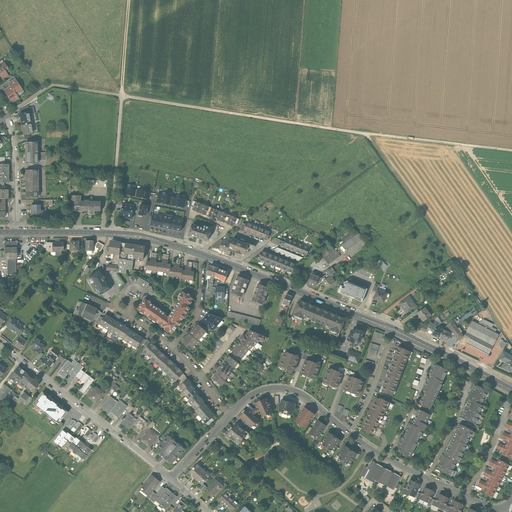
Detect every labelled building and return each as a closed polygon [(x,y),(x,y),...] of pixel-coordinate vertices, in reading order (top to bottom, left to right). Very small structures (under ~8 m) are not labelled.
[(8,84),(10,87),(16,96),(22,91),(14,80),(8,84)] [(18,98),(16,96),(10,87),(3,91),(11,103),(18,98)] [(27,108),(27,106),(18,111),(19,115),(29,113),(34,113),(33,107),(27,108)] [(19,115),(21,125),(31,123),(29,113),(19,115)] [(33,134),(31,123),(21,125),(23,136),(33,134)] [(25,142),(25,153),(37,153),(37,142),(25,142)] [(37,160),(37,153),(25,153),(25,164),(37,164),(37,160)] [(137,189),(122,187),(121,194),(136,197),(137,189)] [(151,192),(137,189),(136,197),(149,200),(151,192)] [(172,197),(158,195),(157,202),(170,205),(172,197)] [(80,211),(100,211),(100,202),(80,201),(80,196),(71,196),(71,206),(80,206),(80,211)] [(172,197),(170,205),(184,208),(186,200),(172,197)] [(193,210),(199,212),(202,204),(196,202),(194,207),(193,210)] [(209,207),(202,204),(199,212),(205,215),(209,207)] [(121,217),(126,218),(129,206),(123,205),(121,217)] [(38,206),(30,206),(30,217),(40,217),(40,206),(38,206)] [(134,207),(129,206),(126,218),(132,219),(133,212),(134,207)] [(140,206),(139,214),(147,215),(148,207),(140,206)] [(209,216),(215,219),(218,211),(212,208),(209,216)] [(227,214),(221,212),(218,220),(224,222),(227,214)] [(152,215),(150,225),(180,230),(181,221),(170,219),(171,216),(163,215),(162,217),(152,215)] [(237,218),(231,215),(227,223),(234,226),(235,223),(237,218)] [(243,232),(249,234),(253,225),(247,222),(246,225),(243,232)] [(243,232),(246,225),(243,224),(235,229),(243,232)] [(203,229),(193,225),(189,235),(208,242),(212,228),(204,225),(203,229)] [(259,227),(253,225),(249,234),(255,236),(259,227)] [(264,229),(259,227),(255,236),(261,239),(264,229)] [(270,232),(264,229),(261,239),(266,241),(268,237),(270,232)] [(342,240),(345,244),(355,237),(352,233),(342,240)] [(336,240),(332,235),(324,240),(328,245),(336,240)] [(342,246),(350,257),(366,246),(358,235),(355,237),(345,244),(342,246)] [(279,246),(284,248),(288,239),(282,237),(280,241),(279,246)] [(284,248),(289,251),(293,241),(288,239),(284,248)] [(79,240),(69,240),(69,244),(69,249),(78,250),(78,249),(79,240)] [(85,240),(85,251),(93,251),(93,246),(93,241),(85,240)] [(110,240),(108,254),(113,254),(111,265),(118,266),(119,259),(119,255),(121,242),(110,240)] [(212,246),(220,249),(223,241),(220,240),(212,246)] [(249,246),(233,240),(231,244),(229,250),(245,256),(249,246)] [(228,254),(229,250),(231,244),(223,241),(220,249),(220,251),(228,254)] [(289,251),(295,253),(299,244),(293,241),(289,251)] [(48,252),(53,252),(53,243),(46,243),(45,242),(42,247),(45,249),(46,249),(46,251),(46,252),(48,252)] [(96,246),(93,246),(93,251),(94,252),(95,252),(97,251),(99,252),(103,245),(98,242),(97,242),(96,244),(96,246)] [(63,243),(53,243),(53,252),(55,252),(55,256),(60,256),(61,256),(61,255),(61,251),(63,251),(63,243)] [(124,254),(134,255),(136,245),(126,244),(124,254)] [(295,253),(300,255),(304,246),(299,244),(295,253)] [(145,247),(136,245),(134,255),(134,258),(143,260),(145,247)] [(310,248),(304,246),(300,255),(306,257),(310,248)] [(321,255),(328,265),(340,256),(335,249),(335,250),(332,246),(330,248),(331,249),(328,252),(327,251),(321,255)] [(5,247),(5,251),(5,259),(7,259),(16,258),(15,247),(5,247)] [(278,249),(272,252),(298,262),(302,258),(278,249)] [(259,260),(264,262),(268,253),(262,251),(259,260)] [(145,269),(151,270),(154,253),(151,253),(150,262),(146,261),(145,269)] [(273,256),(268,253),(264,262),(270,264),(273,256)] [(162,263),(159,263),(157,271),(163,272),(166,255),(163,254),(162,263)] [(279,258),(273,256),(270,264),(275,266),(279,258)] [(16,275),(16,258),(7,259),(7,275),(16,275)] [(284,260),(279,258),(275,266),(281,269),(284,260)] [(119,259),(118,266),(117,272),(125,274),(126,270),(132,270),(133,261),(119,259)] [(174,267),(170,267),(169,273),(169,275),(175,276),(177,259),(175,259),(174,267)] [(290,262),(284,260),(281,269),(286,271),(290,262)] [(382,270),(387,266),(382,261),(378,264),(382,270)] [(185,271),(182,270),(181,277),(181,279),(187,279),(189,262),(186,262),(185,271)] [(295,265),(290,262),(286,271),(292,273),(295,265)] [(339,263),(332,268),(335,272),(342,268),(339,263)] [(106,271),(117,272),(118,266),(111,265),(107,264),(106,271)] [(207,274),(211,276),(210,280),(213,281),(214,277),(218,268),(210,265),(208,271),(207,274)] [(86,266),(79,275),(81,277),(84,273),(85,273),(89,268),(86,266)] [(228,272),(218,268),(214,277),(225,281),(228,272)] [(332,275),(335,272),(332,268),(325,273),(327,275),(329,277),(332,275)] [(100,270),(89,276),(92,281),(91,281),(94,287),(95,286),(100,295),(111,288),(100,270)] [(311,275),(307,285),(315,287),(319,277),(311,275)] [(327,275),(321,278),(319,277),(315,287),(322,282),(329,277),(327,275)] [(329,277),(322,282),(326,287),(335,281),(332,277),(333,276),(332,275),(329,277)] [(237,276),(231,293),(242,297),(248,281),(237,276)] [(338,279),(335,281),(326,287),(328,290),(340,282),(338,279)] [(340,285),(337,293),(351,298),(362,302),(367,289),(347,281),(345,282),(343,287),(340,285)] [(258,284),(252,300),(262,305),(269,288),(258,284)] [(225,288),(216,287),(215,297),(224,297),(225,294),(225,288)] [(376,292),(373,299),(383,302),(387,293),(377,289),(376,292)] [(178,300),(180,301),(188,307),(193,299),(183,292),(178,300)] [(286,294),(283,303),(288,306),(292,296),(286,294)] [(409,297),(399,304),(406,314),(416,306),(409,297)] [(190,308),(188,307),(180,301),(177,306),(169,318),(165,316),(166,315),(158,309),(148,302),(144,300),(137,310),(155,322),(155,323),(158,324),(159,322),(164,326),(163,328),(173,334),(179,326),(190,308)] [(303,317),(310,320),(315,307),(300,300),(294,315),(295,316),(294,319),(301,322),(303,317)] [(77,314),(81,316),(86,305),(81,302),(77,310),(79,311),(77,314)] [(97,313),(96,311),(97,309),(86,305),(81,316),(92,321),(93,318),(97,313)] [(330,312),(315,307),(310,320),(325,326),(330,312)] [(418,313),(424,321),(432,315),(426,307),(419,312),(418,313)] [(452,320),(455,325),(476,311),(474,308),(461,317),(456,320),(454,318),(452,320)] [(102,313),(97,309),(96,311),(97,313),(93,318),(96,320),(100,316),(102,313)] [(259,326),(261,320),(228,311),(227,317),(259,326)] [(345,318),(330,312),(325,326),(331,328),(329,333),(336,336),(338,333),(339,333),(345,318)] [(99,325),(103,328),(110,317),(105,314),(103,318),(99,325)] [(206,314),(204,318),(215,327),(221,319),(206,314)] [(94,322),(99,325),(103,318),(100,316),(96,320),(94,322)] [(103,328),(108,330),(115,320),(110,317),(103,328)] [(4,324),(7,327),(13,320),(9,318),(4,324)] [(212,331),(215,327),(204,318),(200,322),(212,331)] [(13,320),(7,327),(17,334),(23,327),(13,319),(13,320)] [(483,319),(477,323),(495,332),(496,329),(492,327),(493,324),(483,319)] [(119,323),(115,320),(108,330),(113,333),(119,323)] [(447,325),(458,340),(463,336),(455,325),(452,320),(446,324),(447,325)] [(470,337),(467,343),(488,354),(499,334),(495,332),(477,323),(472,320),(465,335),(470,337)] [(420,329),(427,332),(432,323),(430,322),(420,329)] [(113,333),(118,336),(124,326),(120,323),(119,323),(113,333)] [(427,332),(438,338),(442,329),(443,328),(440,327),(434,324),(432,323),(427,332)] [(198,325),(194,329),(201,336),(205,331),(198,325)] [(231,325),(200,362),(205,366),(235,329),(231,325)] [(129,329),(124,326),(118,336),(123,339),(129,329)] [(350,332),(347,340),(352,342),(353,342),(354,340),(360,342),(363,332),(354,328),(352,332),(350,332)] [(123,340),(127,343),(134,332),(129,329),(123,339),(123,340)] [(194,329),(190,334),(197,341),(201,336),(194,329)] [(450,333),(442,329),(438,338),(445,341),(450,333)] [(248,330),(247,334),(257,342),(258,343),(259,341),(262,342),(265,336),(248,330)] [(138,335),(134,332),(127,343),(132,346),(138,335)] [(254,346),(257,342),(247,334),(245,335),(243,333),(241,336),(253,346),(254,346)] [(190,334),(186,338),(193,345),(197,341),(190,334)] [(143,338),(138,335),(132,346),(137,349),(140,344),(143,339),(143,338)] [(250,350),(253,346),(241,336),(239,339),(241,341),(240,342),(249,349),(250,350)] [(20,337),(13,345),(19,350),(26,342),(20,337)] [(42,341),(37,337),(30,345),(36,349),(35,351),(39,355),(45,347),(40,343),(42,341)] [(500,337),(497,342),(500,343),(499,344),(502,346),(501,347),(503,348),(506,343),(504,341),(504,340),(502,339),(503,338),(500,337)] [(189,350),(193,345),(186,338),(182,343),(189,350)] [(237,344),(236,346),(245,354),(249,349),(240,342),(238,345),(237,344)] [(143,352),(147,356),(154,347),(150,344),(147,348),(143,352)] [(371,344),(368,354),(376,356),(379,346),(371,344)] [(241,358),(245,354),(236,346),(234,348),(235,349),(233,351),(233,352),(238,356),(241,358)] [(147,356),(151,359),(158,351),(154,347),(147,356)] [(399,347),(394,361),(404,365),(410,352),(399,347)] [(362,354),(349,349),(345,358),(358,363),(362,354)] [(292,356),(298,358),(305,361),(311,363),(314,358),(294,350),(292,356)] [(151,359),(155,363),(162,355),(158,351),(151,359)] [(511,355),(503,351),(498,359),(504,362),(501,368),(509,372),(510,371),(511,372),(511,355)] [(233,352),(230,356),(235,361),(238,356),(233,352)] [(284,353),(279,366),(293,371),(298,358),(292,356),(284,353)] [(47,355),(42,361),(49,367),(50,365),(51,366),(54,363),(52,363),(54,360),(47,355)] [(155,363),(159,367),(167,358),(162,355),(155,363)] [(226,358),(225,360),(234,367),(238,363),(235,361),(230,356),(229,356),(227,358),(226,358)] [(159,367),(163,371),(171,362),(167,358),(159,367)] [(68,360),(67,361),(62,368),(58,373),(64,378),(68,373),(74,365),(68,360)] [(224,363),(222,365),(231,372),(234,367),(225,360),(223,362),(224,363)] [(305,361),(300,374),(314,379),(319,366),(311,363),(305,361)] [(399,379),(404,365),(394,361),(388,374),(399,379)] [(77,362),(74,365),(68,373),(74,379),(76,377),(81,370),(83,367),(77,362)] [(163,371),(167,374),(175,366),(171,362),(163,371)] [(430,372),(431,373),(443,379),(447,371),(434,364),(430,372)] [(220,367),(218,368),(227,376),(231,372),(222,365),(220,367)] [(167,374),(171,378),(179,370),(175,366),(167,374)] [(336,372),(342,374),(348,377),(355,379),(357,374),(338,366),(336,372)] [(17,385),(20,381),(26,373),(18,367),(12,375),(9,379),(17,385)] [(217,371),(215,374),(224,381),(227,376),(218,368),(216,371),(217,371)] [(328,369),(323,382),(337,387),(342,374),(336,372),(328,369)] [(94,380),(81,370),(76,377),(85,383),(80,390),(84,393),(94,380)] [(183,373),(179,370),(171,378),(175,382),(179,378),(183,373)] [(25,385),(27,387),(33,379),(26,373),(20,381),(17,384),(22,388),(25,385)] [(431,373),(428,379),(440,385),(442,382),(442,381),(443,379),(431,373)] [(224,381),(215,374),(214,376),(212,378),(215,380),(216,382),(221,385),(224,381)] [(392,396),(399,379),(388,374),(381,391),(392,396)] [(348,377),(343,390),(358,395),(362,382),(355,379),(348,377)] [(39,384),(33,379),(27,387),(31,390),(33,392),(39,384)] [(179,387),(183,391),(190,384),(191,383),(188,379),(183,383),(179,387)] [(437,391),(440,385),(428,379),(425,385),(437,391)] [(119,387),(115,384),(112,382),(111,381),(107,386),(109,387),(111,389),(107,394),(110,396),(115,390),(116,391),(119,387)] [(182,392),(185,396),(194,388),(190,384),(183,391),(182,392)] [(438,392),(437,391),(425,385),(422,389),(424,390),(423,392),(424,393),(435,399),(438,392)] [(467,398),(469,399),(480,405),(487,392),(474,385),(467,398)] [(96,386),(88,397),(96,403),(104,393),(96,386)] [(12,390),(7,387),(3,391),(5,393),(8,395),(11,391),(12,390)] [(27,395),(31,390),(27,387),(17,399),(15,402),(19,404),(21,400),(28,405),(33,399),(27,395)] [(198,392),(194,388),(185,396),(189,400),(197,393),(198,392)] [(11,407),(15,402),(17,399),(14,397),(16,394),(11,391),(8,395),(3,401),(11,407)] [(33,404),(46,414),(56,401),(43,391),(33,404)] [(188,401),(192,406),(201,398),(197,393),(189,400),(188,401)] [(430,408),(435,399),(424,393),(419,403),(422,404),(430,408)] [(101,407),(108,413),(117,402),(110,396),(101,407)] [(204,402),(201,398),(192,406),(196,410),(203,403),(204,402)] [(119,399),(117,402),(108,413),(107,414),(115,421),(125,408),(127,406),(119,399)] [(255,404),(256,408),(253,410),(256,413),(260,411),(262,417),(272,413),(266,399),(255,404)] [(376,399),(368,414),(379,419),(381,415),(383,416),(387,409),(385,408),(387,403),(380,399),(379,400),(376,399)] [(482,406),(480,405),(469,399),(460,417),(473,424),(482,406)] [(295,409),(294,407),(295,403),(282,400),(280,404),(279,405),(280,407),(279,411),(292,414),(293,410),(295,409)] [(69,411),(56,401),(46,414),(59,424),(69,411)] [(195,411),(198,415),(207,407),(203,403),(196,410),(195,411)] [(393,406),(387,403),(385,408),(387,409),(383,416),(381,415),(379,419),(377,423),(379,424),(376,431),(374,430),(371,435),(379,439),(382,432),(380,432),(393,406)] [(430,408),(422,404),(419,410),(428,414),(430,409),(430,408)] [(198,415),(202,419),(211,411),(207,407),(198,415)] [(299,425),(305,428),(314,415),(304,408),(295,420),(300,424),(299,425)] [(239,418),(251,429),(259,420),(254,416),(256,413),(253,410),(251,412),(247,409),(239,418)] [(419,410),(414,419),(425,424),(429,415),(428,414),(419,410)] [(215,415),(211,411),(202,419),(206,423),(215,415)] [(129,430),(131,428),(137,420),(129,413),(121,424),(129,430)] [(377,423),(379,419),(368,414),(361,429),(364,431),(371,435),(374,430),(376,431),(379,424),(377,423)] [(139,417),(137,420),(131,428),(138,434),(146,425),(147,423),(139,417)] [(411,421),(410,424),(423,432),(427,425),(425,424),(414,419),(413,422),(411,421)] [(318,420),(309,433),(315,437),(317,435),(318,436),(326,425),(318,420)] [(78,422),(77,422),(73,427),(76,430),(78,431),(80,431),(83,427),(83,426),(78,422)] [(231,438),(237,444),(248,432),(237,423),(227,434),(231,438)] [(410,424),(406,431),(420,438),(423,432),(410,424)] [(452,438),(453,438),(466,445),(473,431),(459,424),(452,438)] [(82,432),(82,433),(87,437),(88,437),(91,432),(91,431),(87,427),(85,427),(82,432)] [(158,435),(151,429),(150,429),(142,440),(149,446),(158,435)] [(57,439),(61,442),(67,434),(63,430),(57,439)] [(416,445),(420,438),(406,431),(403,438),(416,445)] [(60,442),(64,446),(72,436),(68,433),(67,434),(61,442),(60,442)] [(90,438),(90,439),(95,442),(96,442),(99,438),(99,437),(94,433),(93,433),(90,438)] [(341,441),(328,433),(321,442),(324,444),(322,446),(330,451),(332,450),(334,451),(341,441)] [(168,435),(156,449),(172,463),(184,448),(168,435)] [(511,446),(511,439),(502,435),(501,437),(507,440),(506,443),(511,446)] [(68,449),(69,448),(76,439),(72,436),(64,446),(68,449)] [(76,438),(76,439),(69,448),(72,451),(80,441),(76,438)] [(412,452),(416,445),(403,438),(399,445),(412,452)] [(466,445),(453,438),(444,456),(457,463),(466,445)] [(76,455),(76,454),(84,444),(80,441),(72,451),(72,452),(76,455)] [(498,443),(497,446),(511,453),(511,446),(506,443),(504,446),(498,443)] [(88,447),(84,444),(76,454),(80,457),(88,447)] [(409,457),(412,452),(399,445),(397,448),(399,449),(398,451),(409,457)] [(357,454),(344,446),(337,455),(340,457),(338,459),(346,464),(348,463),(350,464),(354,458),(357,454)] [(511,459),(511,456),(511,453),(497,446),(495,448),(502,451),(501,454),(511,459)] [(92,450),(88,447),(80,457),(84,460),(92,450)] [(450,476),(457,463),(444,456),(443,455),(436,469),(450,476)] [(490,459),(489,462),(506,470),(508,465),(497,459),(496,462),(490,459)] [(364,466),(360,474),(374,482),(375,480),(384,485),(385,482),(395,487),(397,483),(400,477),(371,461),(368,468),(364,466)] [(503,476),(506,470),(489,462),(488,464),(494,467),(492,470),(503,476)] [(189,473),(193,477),(201,468),(197,464),(190,471),(189,473)] [(193,477),(197,481),(206,472),(201,468),(193,477)] [(500,481),(503,476),(492,470),(491,473),(485,470),(483,472),(500,481)] [(210,476),(206,472),(197,481),(202,485),(203,483),(210,476)] [(497,486),(500,481),(483,472),(482,474),(488,478),(487,481),(497,486)] [(143,486),(141,489),(148,495),(151,491),(159,481),(152,475),(143,486)] [(208,488),(206,489),(213,496),(221,488),(223,486),(216,479),(208,488)] [(409,496),(409,494),(415,482),(411,480),(406,489),(404,494),(409,496)] [(494,492),(497,486),(487,481),(485,484),(479,480),(478,483),(494,492)] [(419,484),(415,482),(409,494),(414,496),(416,492),(419,484)] [(203,492),(206,489),(208,488),(203,483),(202,485),(199,488),(203,492)] [(491,497),(494,492),(478,483),(477,485),(483,488),(481,491),(491,497)] [(136,495),(141,489),(143,486),(141,484),(133,493),(136,495)] [(155,501),(159,504),(170,491),(166,487),(165,489),(162,486),(155,494),(151,500),(154,502),(155,501)] [(420,499),(424,501),(429,489),(425,487),(422,494),(420,499)] [(434,491),(429,489),(424,501),(428,503),(431,498),(434,491)] [(177,496),(170,491),(159,504),(158,506),(162,509),(163,507),(166,510),(169,505),(177,496)] [(218,500),(223,504),(230,496),(225,492),(218,500)] [(434,506),(439,508),(444,496),(441,494),(441,495),(439,494),(436,501),(434,506)] [(225,506),(227,508),(234,500),(230,496),(223,504),(225,506)] [(448,497),(444,496),(439,508),(443,510),(445,505),(448,498),(447,498),(448,497)] [(238,504),(234,500),(227,508),(231,511),(238,504)] [(448,511),(454,511),(459,502),(456,501),(455,501),(454,500),(451,507),(448,511)] [(185,511),(182,509),(185,505),(180,501),(174,508),(170,511),(185,511)] [(463,504),(459,502),(454,511),(459,511),(460,511),(463,505),(462,504),(463,504)]
